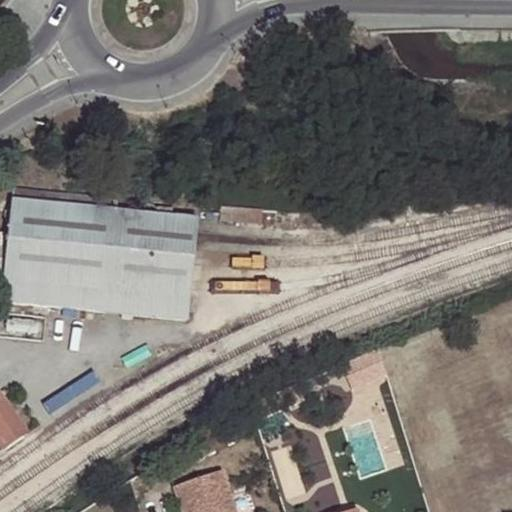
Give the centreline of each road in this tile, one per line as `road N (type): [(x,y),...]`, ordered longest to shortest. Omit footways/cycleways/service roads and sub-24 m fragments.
road 1 (primary): [(212,29),(289,4),(472,2)]
road 2 (primary): [(0,124),(67,88),(115,79)]
road 3 (primary): [(115,79),(175,74),(212,29)]
